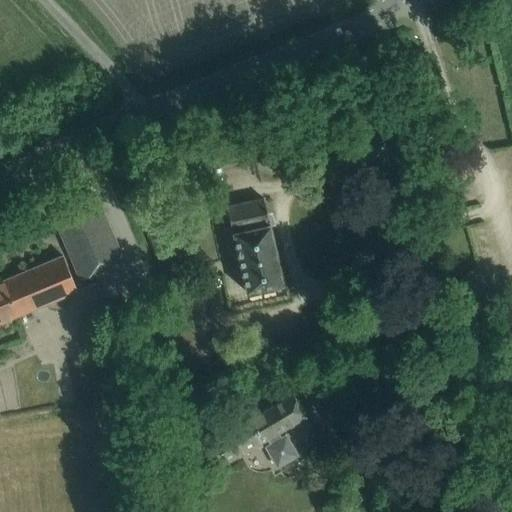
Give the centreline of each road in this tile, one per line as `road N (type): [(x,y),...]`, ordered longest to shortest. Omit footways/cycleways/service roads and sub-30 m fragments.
road 1 (unclassified): [(157,511),(143,294),(84,141)]
road 2 (unclassified): [(84,141),(383,20),(399,0)]
road 3 (unknown): [(45,0),(155,112)]
